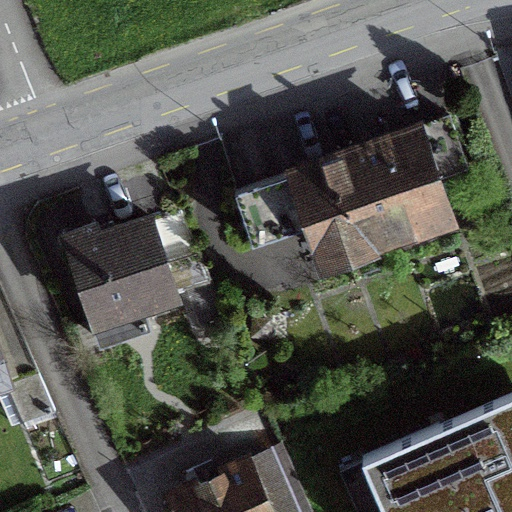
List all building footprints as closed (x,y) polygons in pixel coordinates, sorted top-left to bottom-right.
[(432,178),(463,167),(447,119),(232,193),(250,245),(310,224),(322,260),(412,229),(411,225),(444,214),(432,178)] [(208,281),(177,211),(96,238),(92,226),(61,237),(98,344),(144,329),(137,306),(183,290),(194,323),(204,320),(206,327),(215,324),(212,317),(217,315),(206,282),(208,281)] [(0,388),(35,377),(0,295),(0,388)] [(511,511),(511,393),(361,459),(383,511),(511,511)] [(199,482),(166,496),(172,511),(286,511),(261,455),(213,476),(208,463),(193,470),(199,482)]
